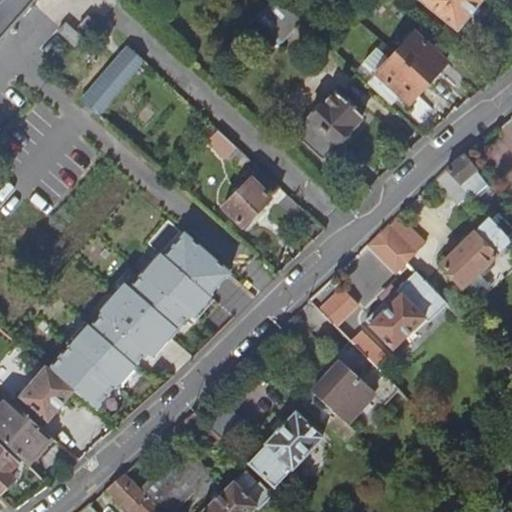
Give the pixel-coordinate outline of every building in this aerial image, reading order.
[(0,0),(0,35),(1,34),(0,32),(0,26),(19,5),(25,10),(34,0),(0,0)] [(279,0),(278,0),(270,0),(255,17),(260,22),(279,0)] [(303,22),(279,0),(260,22),(283,43),(303,22)] [(483,0),(422,0),(460,30),(483,0)] [(87,34),(96,23),(89,16),(79,27),(87,34)] [(83,39),(66,24),(59,33),(75,47),(83,39)] [(417,34),(381,75),(413,104),(450,64),(417,34)] [(84,98),(100,113),(144,61),(128,47),(84,98)] [(304,127),(332,153),(341,143),(347,144),(352,139),(351,133),(364,119),(337,93),(304,127)] [(217,130),(207,122),(199,131),(208,139),(217,130)] [(332,153),(304,127),(296,136),(324,161),(332,153)] [(208,139),(207,141),(226,159),(227,158),(237,148),(217,130),(208,139)] [(252,162),(237,148),(227,158),(242,172),(252,162)] [(450,163),(449,163),(454,168),(467,183),(472,179),(468,173),(479,163),(467,149),(450,163)] [(448,164),(436,175),(440,180),(454,168),(449,163),(448,164)] [(281,189),(260,170),(221,210),(243,231),(281,189)] [(481,198),(495,214),(500,209),(485,194),(481,198)] [(147,202),(25,342),(112,414),(248,288),(147,202)] [(491,214),(443,257),(461,279),(477,264),(481,269),(495,255),(491,251),(509,234),(491,214)] [(394,217),(381,230),(407,256),(419,243),(394,217)] [(381,230),(370,241),(396,267),(407,256),(381,230)] [(449,298),(418,267),(399,286),(403,290),(389,303),(386,298),(368,316),(373,321),(371,323),(393,346),(426,313),(430,318),(449,298)] [(343,287),(321,308),(339,325),(360,304),(343,287)] [(315,388),(333,404),(350,419),(378,391),(384,397),(400,381),(357,338),(341,355),(342,357),(315,388)] [(74,392),(46,368),(20,398),(48,423),(74,392)] [(333,404),(315,388),(307,396),(325,413),(333,404)] [(0,402),(0,433),(30,462),(53,437),(6,395),(0,402)] [(358,426),(350,419),(333,404),(325,413),(349,436),(358,426)] [(196,409),(184,419),(210,443),(221,432),(196,409)] [(276,482),(279,484),(324,434),(297,409),(251,458),(254,461),(276,482)] [(211,420),(227,435),(235,427),(219,412),(211,420)] [(127,468),(110,484),(133,509),(136,506),(141,511),(166,511),(212,469),(187,444),(142,485),(127,468)] [(0,491),(4,495),(20,479),(11,471),(19,463),(0,445),(0,491)] [(454,481),(477,459),(464,446),(442,468),(454,481)] [(276,482),(254,461),(250,465),(272,486),(276,482)] [(277,492),(272,486),(250,465),(205,511),(251,511),(260,503),(263,506),(277,492)]
